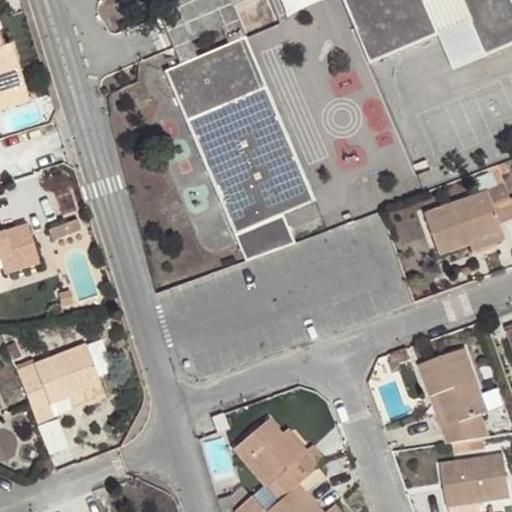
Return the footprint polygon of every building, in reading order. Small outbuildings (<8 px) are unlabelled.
[(230,5),(243,0),(150,0),(179,66),(244,37),(230,5)] [(511,0),(340,0),(367,63),(435,35),(421,2),(425,0),(459,0),(483,56),(511,43),(511,0)] [(4,86),(23,81),(10,44),(3,46),(0,35),(0,96),(8,94),(4,86)] [(163,72),(243,261),(293,243),(280,214),(314,200),(244,37),(179,66),(163,72)] [(25,88),(23,81),(4,86),(8,94),(25,88)] [(511,209),(509,200),(504,186),(424,215),(438,254),(469,242),(468,241),(499,230),(496,221),(511,215),(511,209)] [(0,260),(4,274),(40,260),(29,225),(0,233),(0,260)] [(468,241),(469,242),(472,249),(502,237),(499,230),(468,241)] [(100,343),(86,349),(97,375),(104,372),(109,364),(100,343)] [(85,346),(16,373),(36,422),(53,415),(49,404),(67,397),(100,384),(97,375),(86,349),(85,346)] [(441,428),(447,444),(489,437),(481,413),(487,410),(465,349),(419,365),(430,397),(437,394),(447,425),(441,428)] [(100,384),(67,397),(69,405),(104,391),(100,384)] [(437,394),(430,397),(441,428),(447,425),(437,394)] [(211,417),(202,420),(205,429),(214,426),(211,417)] [(318,467),(321,464),(307,448),(300,454),(282,434),(270,418),(236,447),(281,499),(318,467)] [(300,454),(307,448),(290,427),(282,434),(300,454)] [(511,499),(503,455),(441,464),(449,509),(511,499)] [(276,504),(266,511),(340,511),(335,505),(326,511),(321,511),(306,493),(326,476),(318,467),(281,499),(276,504)] [(251,496),(264,511),(277,500),(265,485),(251,496)]
